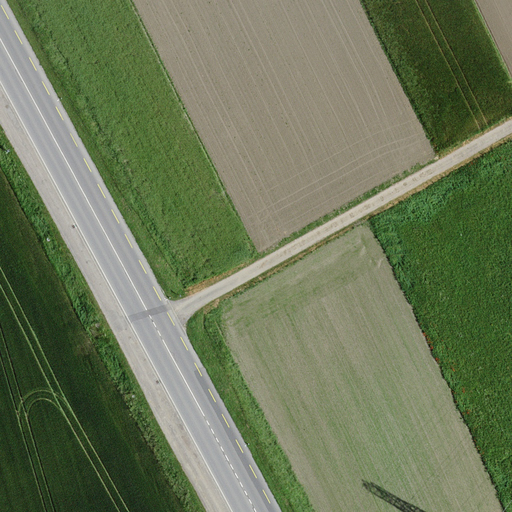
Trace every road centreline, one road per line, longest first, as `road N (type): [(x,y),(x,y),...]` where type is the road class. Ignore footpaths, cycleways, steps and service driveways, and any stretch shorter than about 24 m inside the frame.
road 1 (primary): [(0,39),(254,511)]
road 2 (track): [(155,325),(511,127)]
